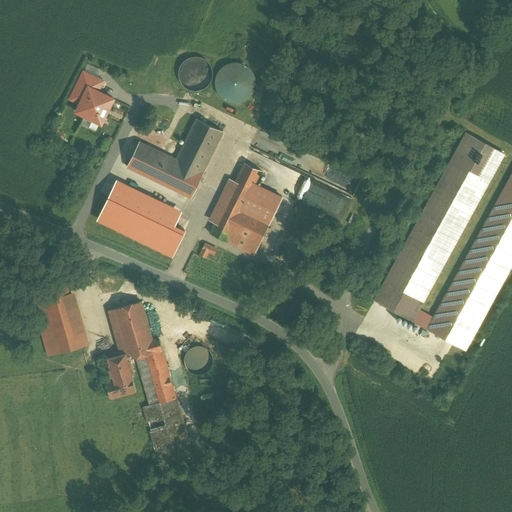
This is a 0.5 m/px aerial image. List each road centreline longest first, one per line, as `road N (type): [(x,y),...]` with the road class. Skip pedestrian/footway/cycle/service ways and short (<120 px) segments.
road 1 (tertiary): [(0,206),(282,333),(326,384),(374,511)]
road 2 (unknown): [(71,237),(98,366)]
